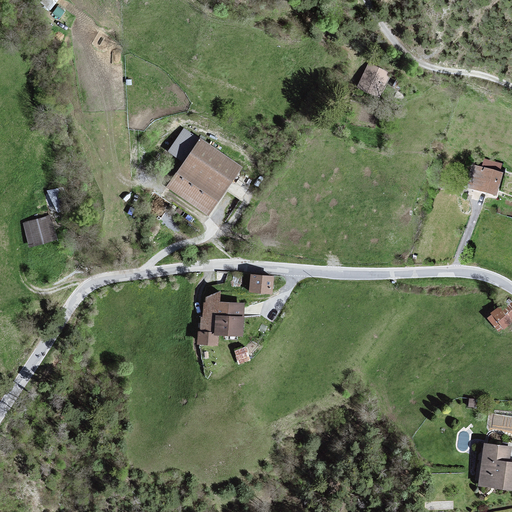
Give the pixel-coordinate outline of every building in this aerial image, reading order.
[(41,0),(51,8),(58,0),(41,0)] [(369,60),(356,87),(379,97),(391,70),(369,60)] [(184,163),(167,188),(209,216),(243,167),(184,127),(168,151),(184,163)] [(482,165),(474,163),(467,188),(496,196),(505,163),(484,157),(482,165)] [(49,214),(23,221),(30,248),(57,240),(49,214)] [(271,289),(272,276),(252,274),(251,287),(250,292),(255,292),(256,287),(271,289)] [(216,343),(216,332),(218,304),(220,291),(207,297),(206,304),(202,332),(199,332),(199,341),(216,343)] [(500,333),(506,328),(503,325),(511,318),(511,303),(510,301),(492,313),(487,318),(500,333)] [(218,304),(216,332),(220,332),(239,333),(241,306),(218,304)] [(234,351),(238,363),(249,359),(246,351),(245,347),(234,351)] [(511,486),(511,463),(506,463),(502,463),(499,459),(501,447),(486,445),(481,482),(497,485),(499,487),(504,488),(507,486),(511,486)]
